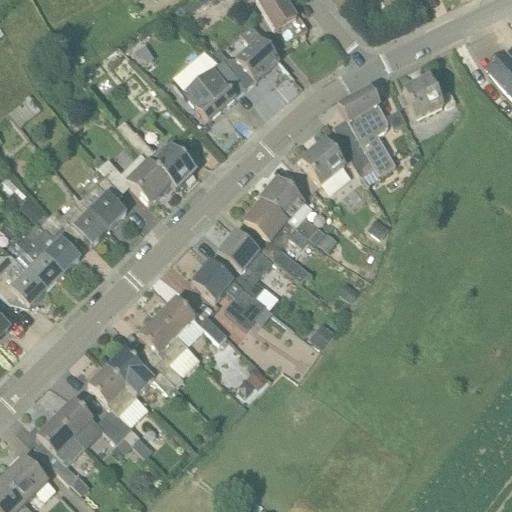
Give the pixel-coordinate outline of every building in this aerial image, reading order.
[(253,0),(192,0),(179,9),(186,19),(209,5),(217,0),(238,0),(244,9),(254,3),(253,0)] [(253,0),(254,3),(263,18),(274,36),(295,23),(286,9),(283,10),(277,0),(253,0)] [(382,0),(387,9),(407,0),(382,0)] [(158,29),(166,38),(172,32),(164,23),(158,29)] [(278,65),(259,42),(260,41),(250,29),(239,38),(249,49),(234,61),(227,68),(245,93),(278,65)] [(226,62),(227,61),(219,53),(210,60),(218,67),(222,64),(223,65),(223,64),(226,62)] [(245,93),(227,68),(223,64),(223,65),(222,64),(218,67),(210,60),(203,54),(172,84),(207,125),(245,93)] [(511,68),(504,60),(489,76),(503,93),(511,101),(511,68)] [(442,113),(436,101),(427,83),(402,95),(416,125),(442,113)] [(349,132),(336,140),(356,174),(369,166),(378,180),(394,170),(377,141),(385,136),(387,132),(387,128),(369,94),(337,110),(349,132)] [(11,117),(21,130),(43,113),(32,99),(11,117)] [(398,113),(387,119),(392,130),(403,124),(398,113)] [(136,136),(135,137),(124,124),(116,131),(140,159),(147,166),(147,167),(169,190),(174,195),(194,176),(170,151),(161,160),(157,157),(155,158),(136,136)] [(190,147),(182,156),(194,169),(203,160),(190,147)] [(343,173),(335,162),(323,147),(299,166),(312,181),(319,191),(343,173)] [(147,166),(140,159),(120,179),(102,156),(92,165),(104,181),(121,199),(129,190),(149,210),(169,190),(147,167),(147,166)] [(113,206),(121,199),(104,181),(79,205),(108,234),(125,217),(113,206)] [(303,207),(291,197),(276,184),(259,204),(260,206),(307,243),(308,243),(317,232),(303,220),(310,213),(303,207)] [(35,227),(42,219),(43,218),(26,202),(18,211),(35,227)] [(108,234),(79,205),(77,203),(60,220),(55,214),(48,221),(73,246),(79,240),(90,251),(108,234)] [(300,251),(307,243),(260,206),(243,226),(265,245),(256,255),(270,267),(271,265),(301,288),(309,278),(279,254),(288,243),(300,251)] [(36,232),(42,239),(32,249),(62,279),(79,262),(68,251),(73,246),(48,221),(36,232)] [(366,234),(378,243),(386,233),(374,223),(366,234)] [(256,255),(249,249),(234,236),(216,257),(231,270),(238,277),(232,285),(253,303),(254,301),(255,303),(264,292),(255,285),(270,267),(256,255)] [(316,248),(326,257),(335,245),(325,237),(324,238),(316,248)] [(32,249),(26,242),(22,239),(15,247),(35,268),(27,276),(27,277),(46,296),(62,279),(32,249)] [(27,277),(27,276),(8,259),(0,266),(0,299),(9,309),(17,301),(28,313),(46,296),(27,277)] [(232,285),(224,279),(208,266),(190,287),(206,300),(214,308),(225,295),(245,312),(240,319),(250,329),(265,311),(255,303),(254,301),(253,303),(232,285)] [(344,287),(336,297),(348,307),(356,296),(344,287)] [(194,323),(188,318),(174,303),(156,321),(176,342),(194,323)] [(198,328),(204,334),(218,348),(225,339),(206,320),(198,328)] [(168,369),(186,352),(176,342),(156,321),(138,340),(146,348),(139,355),(175,391),(182,383),(168,369)] [(307,343),(319,353),(332,336),(320,327),(307,343)] [(139,355),(132,363),(123,354),(104,372),(134,403),(153,385),(167,399),(175,391),(139,355)] [(135,403),(134,403),(104,372),(86,390),(110,414),(103,421),(131,449),(138,442),(117,421),(135,403)] [(256,393),(266,382),(255,372),(245,382),(256,393)] [(96,428),(95,428),(72,405),(54,423),(84,453),(102,436),(115,449),(123,457),(131,449),(103,421),(96,428)] [(66,470),(84,453),(54,423),(35,441),(40,446),(34,452),(69,489),(77,482),(66,470)] [(134,452),(144,463),(151,456),(141,445),(134,452)] [(42,506),(55,495),(23,462),(0,485),(0,486),(24,511),(36,499),(42,506)] [(25,511),(24,511),(0,486),(0,511),(25,511)]
